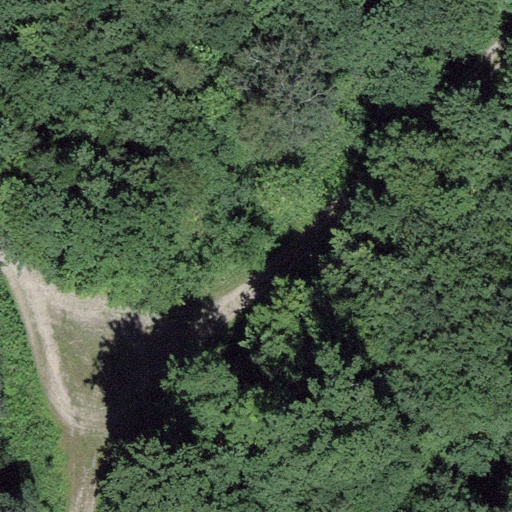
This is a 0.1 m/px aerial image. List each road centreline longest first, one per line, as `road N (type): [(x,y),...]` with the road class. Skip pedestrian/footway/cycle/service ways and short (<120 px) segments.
road 1 (track): [(511,41),(243,284),(137,315),(14,267),(0,245)]
road 2 (track): [(137,315),(93,511)]
